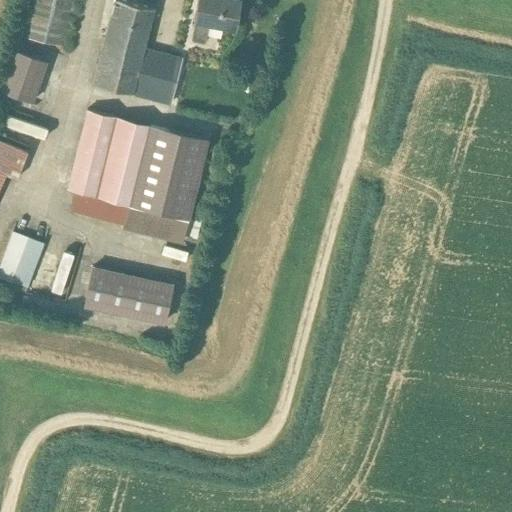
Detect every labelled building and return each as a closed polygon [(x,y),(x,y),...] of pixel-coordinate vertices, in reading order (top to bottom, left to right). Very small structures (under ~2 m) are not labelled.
[(28,0),(20,37),(63,47),(74,0),(28,0)] [(122,0),(114,0),(110,17),(94,82),(169,101),(180,57),(144,48),(154,8),(122,0)] [(233,26),(234,19),(238,0),(197,0),(193,21),(195,21),(191,40),(204,43),(207,21),(233,26)] [(45,62),(10,50),(0,77),(0,91),(31,102),(45,62)] [(89,111),(69,190),(73,191),(69,211),(121,226),(120,228),(180,244),(207,142),(89,111)] [(0,140),(0,183),(4,175),(14,179),(27,151),(0,140)] [(172,282),(91,264),(81,307),(162,325),(172,282)]
